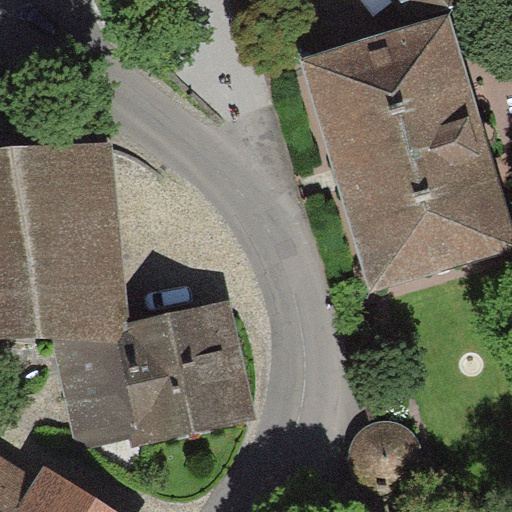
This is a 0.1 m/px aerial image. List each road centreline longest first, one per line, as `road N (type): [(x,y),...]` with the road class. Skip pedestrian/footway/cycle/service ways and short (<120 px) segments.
road 1 (tertiary): [(0,5),(214,167),(279,257),(298,329),(300,410),(250,511)]
road 2 (residential): [(0,431),(141,511)]
